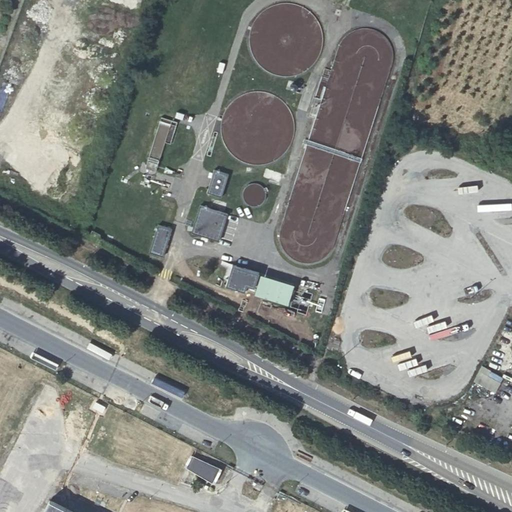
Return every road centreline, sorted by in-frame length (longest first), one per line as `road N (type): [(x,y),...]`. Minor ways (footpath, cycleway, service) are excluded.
road 1 (secondary): [(403,445),(0,233)]
road 2 (unclassified): [(0,316),(376,511)]
road 3 (unknown): [(508,292),(376,220)]
road 4 (unknown): [(388,185),(511,242)]
road 5 (secondary): [(403,445),(511,511)]
